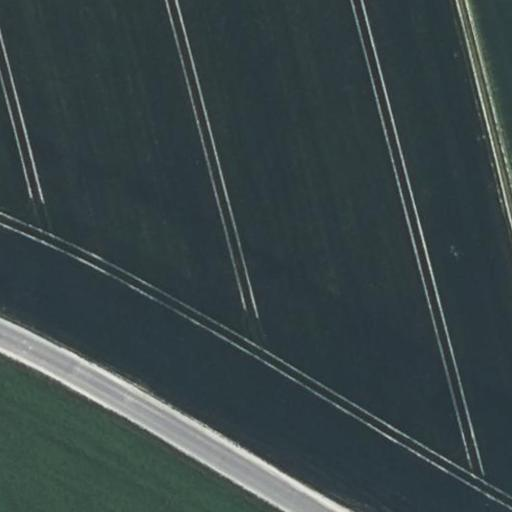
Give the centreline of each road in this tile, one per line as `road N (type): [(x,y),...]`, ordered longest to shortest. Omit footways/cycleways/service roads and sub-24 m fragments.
road 1 (unclassified): [(299,511),(65,373),(0,344)]
road 2 (track): [(455,0),(511,228)]
